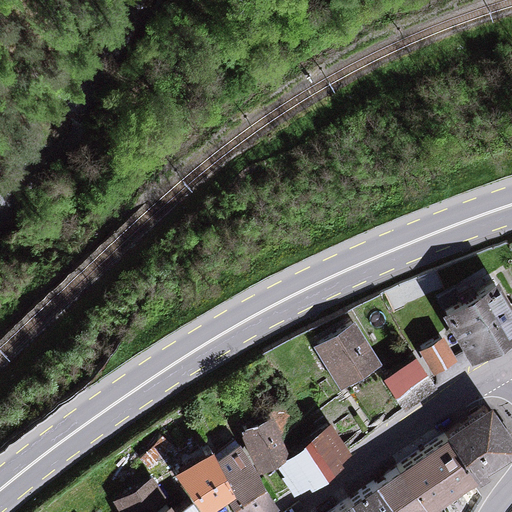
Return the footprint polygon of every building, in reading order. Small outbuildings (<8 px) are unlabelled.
[(511,327),(511,299),(496,272),(446,300),(473,349),(511,327)] [(373,355),(350,313),(314,334),(338,375),(373,355)] [(452,354),(439,330),(418,341),(431,365),(452,354)] [(433,378),(413,349),(381,372),(401,401),(433,378)] [(467,415),(445,429),(475,477),(511,454),(511,444),(486,403),(467,415)] [(273,457),(286,447),(267,406),(237,419),(256,466),(273,457)] [(286,447),(273,457),(282,469),(279,471),(293,491),(307,480),(310,484),(342,460),(339,456),(351,447),(327,416),(286,447)] [(475,477),(445,429),(397,459),(429,508),(475,477)] [(139,454),(150,466),(174,445),(161,431),(139,454)] [(256,466),(237,437),(215,452),(233,486),(225,491),(236,511),(261,511),(276,502),(256,466)] [(233,486),(215,452),(209,440),(170,462),(197,502),(201,508),(225,491),(233,486)] [(431,511),(429,508),(397,459),(373,474),(398,511),(431,511)] [(112,494),(120,511),(138,511),(166,495),(151,472),(112,494)] [(398,511),(373,474),(348,491),(361,511),(398,511)] [(361,511),(348,491),(317,511),(316,511),(361,511)] [(177,511),(166,495),(138,511),(177,511)] [(202,511),(201,508),(197,502),(183,511),(202,511)]
